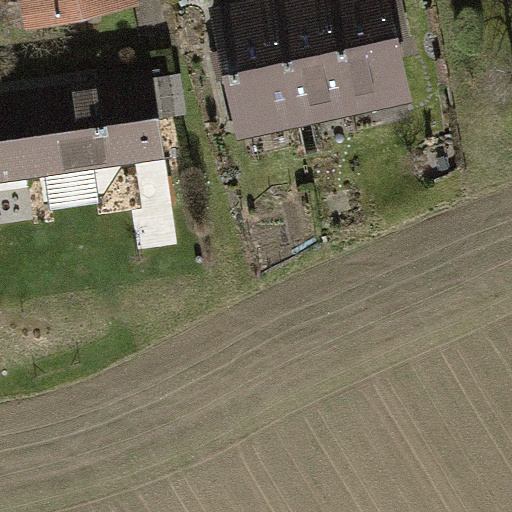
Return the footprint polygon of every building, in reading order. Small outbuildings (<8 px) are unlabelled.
[(0,0),(10,42),(134,14),(130,0),(0,0)] [(250,0),(201,11),(229,141),(285,129),(256,0),(250,0)] [(316,0),(256,0),(285,129),(342,116),(316,0)] [(377,0),(316,0),(342,116),(400,104),(377,0)] [(160,69),(166,117),(190,114),(184,66),(160,69)] [(0,94),(0,182),(154,161),(141,75),(0,94)]
